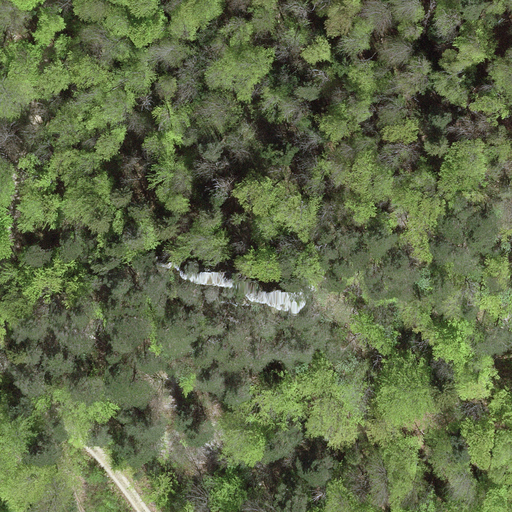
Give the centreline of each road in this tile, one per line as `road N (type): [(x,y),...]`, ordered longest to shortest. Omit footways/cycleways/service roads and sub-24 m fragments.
road 1 (track): [(0,265),(49,0)]
road 2 (track): [(19,374),(140,511)]
road 3 (track): [(30,127),(7,0)]
